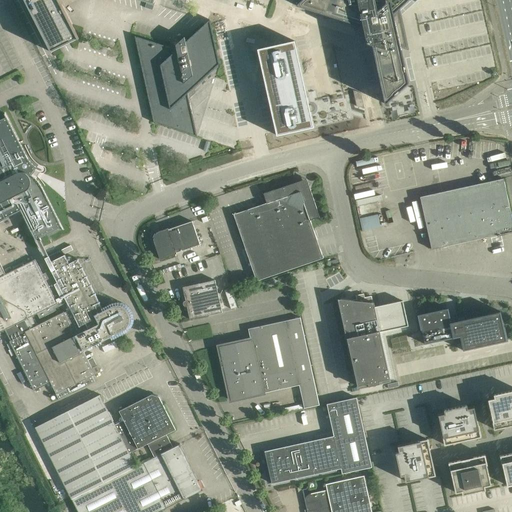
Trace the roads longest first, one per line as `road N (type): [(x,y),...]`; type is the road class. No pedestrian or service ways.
road 1 (unclassified): [(259,511),(124,228),(161,199),(329,148)]
road 2 (unclassified): [(511,287),(361,268),(329,148)]
road 3 (unknown): [(511,375),(381,409),(400,511)]
road 4 (unknown): [(167,326),(299,297),(314,314),(326,383)]
road 5 (unclassified): [(329,148),(511,108)]
road 6 (unknown): [(425,267),(409,181),(490,159)]
road 7 (unknown): [(236,88),(332,111),(349,76),(367,77)]
road 8 (unknown): [(349,76),(226,44)]
